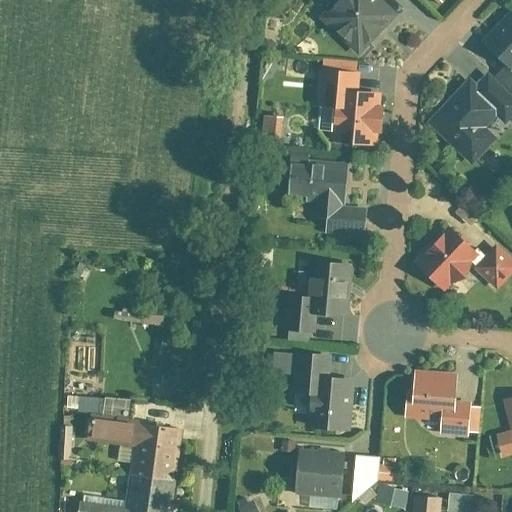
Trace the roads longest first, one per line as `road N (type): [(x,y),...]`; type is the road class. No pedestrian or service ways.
road 1 (residential): [(480,0),(428,52),(408,93),(390,306),(395,325),(412,338),(511,345)]
road 2 (track): [(251,0),(213,396)]
